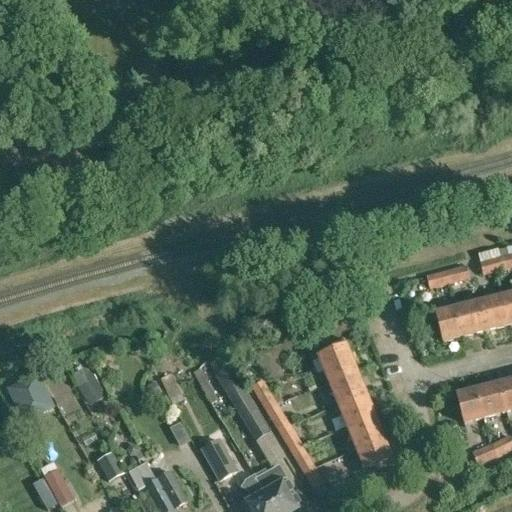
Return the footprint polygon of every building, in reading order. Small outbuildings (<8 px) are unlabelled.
[(497,275),(505,273),(505,271),(502,259),(500,259),(498,251),(477,256),(483,278),(497,275)] [(505,271),(505,273),(511,271),(511,256),(502,259),(505,271)] [(451,285),(451,286),(469,281),(466,268),(448,272),(451,285)] [(426,278),(429,291),(451,286),(451,285),(448,272),(426,278)] [(511,296),(503,299),(510,326),(511,325),(511,296)] [(480,304),(487,332),(510,326),(503,299),(480,304)] [(457,310),(464,338),(487,332),(480,304),(457,310)] [(437,315),(444,343),(464,338),(457,310),(437,315)] [(321,358),(331,383),(357,372),(347,348),(321,358)] [(255,443),(255,444),(271,435),(256,410),(230,369),(215,378),(241,420),(255,443)] [(194,376),(211,405),(219,401),(201,371),(194,376)] [(331,383),(340,405),(366,395),(357,372),(331,383)] [(54,410),(38,377),(8,392),(24,424),(54,410)] [(78,389),(86,401),(103,391),(95,379),(78,389)] [(251,389),(262,407),(274,399),(278,405),(283,403),(273,388),(268,391),(263,382),(251,389)] [(511,382),(501,385),(508,414),(511,412),(511,382)] [(151,399),(160,394),(154,384),(146,389),(151,399)] [(478,391),(485,419),(508,414),(501,385),(478,391)] [(167,393),(173,407),(184,402),(178,388),(167,393)] [(458,396),(465,424),(485,419),(478,391),(458,396)] [(340,405),(349,427),(375,417),(366,395),(340,405)] [(278,405),(274,399),(262,407),(276,431),(288,424),(277,405),(278,405)] [(349,427),(358,450),(384,439),(375,417),(349,427)] [(276,431),(287,449),(299,442),(288,424),(276,431)] [(492,446),(498,459),(511,452),(511,442),(510,438),(492,446)] [(358,450),(365,468),(391,457),(384,439),(358,450)] [(200,452),(219,486),(239,474),(220,441),(200,452)] [(287,449),(301,473),(313,465),(299,442),(287,449)] [(135,457),(138,462),(144,459),(140,452),(137,446),(131,446),(128,451),(130,457),(135,457)] [(472,454),(477,467),(498,459),(492,446),(491,447),(491,446),(472,454)] [(96,463),(109,485),(124,476),(112,454),(96,463)] [(301,473),(313,492),(325,485),(313,465),(301,473)] [(255,477),(273,511),(298,511),(302,510),(286,482),(278,469),(258,480),(255,477)] [(58,471),(44,478),(61,510),(75,502),(58,471)] [(171,472),(157,480),(175,511),(189,504),(171,472)] [(273,511),(255,477),(247,482),(242,489),(248,493),(253,501),(242,507),(245,511),(273,511)] [(174,511),(175,511),(157,480),(144,487),(158,511),(174,511)]
